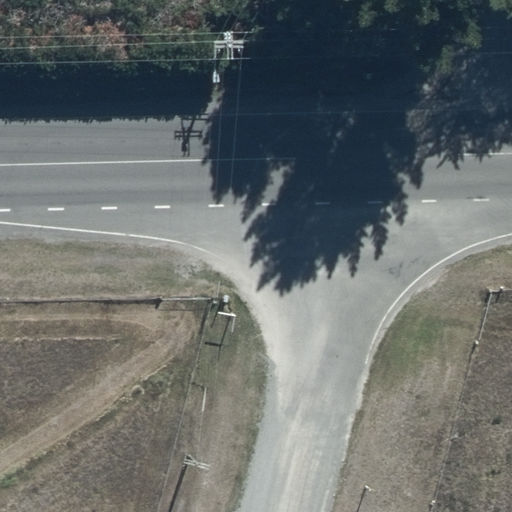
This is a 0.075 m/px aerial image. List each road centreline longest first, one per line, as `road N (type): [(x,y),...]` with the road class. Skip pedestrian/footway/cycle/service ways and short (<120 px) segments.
road 1 (unclassified): [(276,511),(369,151)]
road 2 (secondary): [(369,151),(0,160)]
road 3 (secondary): [(511,148),(369,151)]
